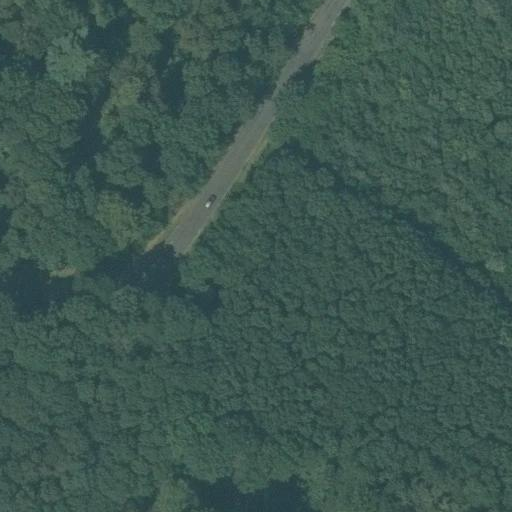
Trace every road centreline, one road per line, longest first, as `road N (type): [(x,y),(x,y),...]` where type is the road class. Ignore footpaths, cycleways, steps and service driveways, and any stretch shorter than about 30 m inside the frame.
road 1 (unclassified): [(147,284),(335,0)]
road 2 (unclassified): [(249,511),(147,284)]
road 3 (unclassified): [(147,284),(0,285)]
